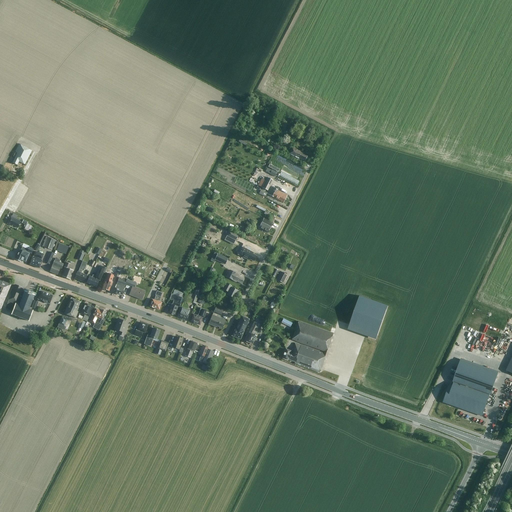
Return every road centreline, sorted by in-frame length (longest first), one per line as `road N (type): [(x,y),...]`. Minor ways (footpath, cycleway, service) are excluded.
road 1 (primary): [(483,443),(220,344)]
road 2 (primary): [(220,344),(0,262)]
road 3 (residential): [(306,174),(220,344)]
road 4 (track): [(303,376),(236,511)]
